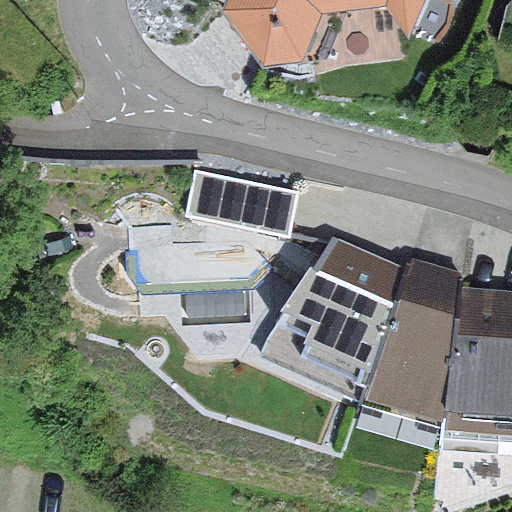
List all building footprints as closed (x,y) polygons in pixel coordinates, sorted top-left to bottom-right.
[(350,0),(199,0),(271,52),(304,5),(350,0)] [(198,176),(192,218),(291,233),(298,192),(198,176)] [(264,348),(364,395),(409,270),(338,237),(264,348)] [(364,395),(441,423),(456,289),(458,273),(412,259),(409,270),(364,395)] [(511,291),(456,289),(441,423),(440,432),(511,435),(511,291)]
